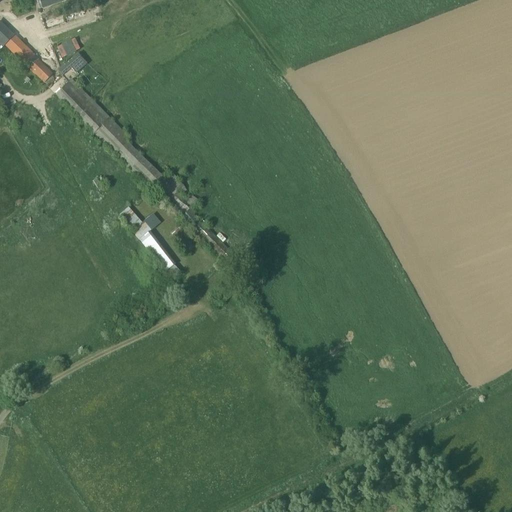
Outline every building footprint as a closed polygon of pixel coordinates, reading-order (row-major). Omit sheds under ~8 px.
[(39,0),(42,8),(66,0),(39,0)] [(0,45),(3,48),(5,46),(43,84),(52,74),(0,22),(0,45)] [(78,54),(58,71),(62,75),(71,68),(76,74),(87,64),(78,54)] [(71,79),(55,96),(74,114),(114,155),(129,141),(131,139),(110,118),(101,126),(82,106),(90,98),(71,79)] [(185,175),(191,181),(200,173),(194,167),(185,175)] [(128,208),(119,215),(146,248),(156,240),(149,232),(160,224),(152,215),(142,223),(128,208)]
